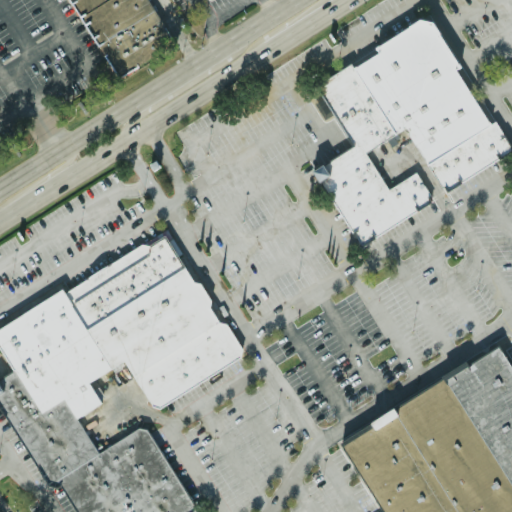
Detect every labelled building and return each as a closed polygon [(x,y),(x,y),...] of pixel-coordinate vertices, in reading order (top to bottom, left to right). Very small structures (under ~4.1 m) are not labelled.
[(152,0),(178,40),(126,74),(78,0),(152,0)] [(421,12),(490,123),(429,161),(408,126),(397,131),(359,69),(380,55),(372,43),(421,12)] [(359,69),(321,92),(354,146),(308,174),(357,253),(439,202),(421,172),(387,193),(362,152),(397,131),(359,69)] [(429,161),(449,192),(510,154),(490,123),(429,161)] [(76,511),(182,511),(194,505),(139,418),(94,447),(69,407),(90,394),(76,372),(119,345),(149,394),(233,341),(158,221),(57,285),(54,279),(0,313),(0,353),(5,361),(0,364),(0,414),(43,483),(54,476),(76,511)] [(510,511),(511,511),(511,374),(489,337),(334,437),(379,511),(377,511),(510,511)]
